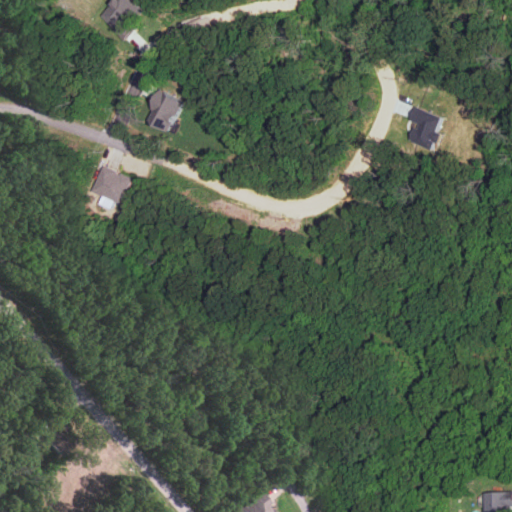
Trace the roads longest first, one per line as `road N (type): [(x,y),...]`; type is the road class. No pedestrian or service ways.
road 1 (residential): [(272,201),(115,140),(147,64),(168,39),(269,6),(344,7),(377,51),(388,109),(345,183),(315,201),(272,201)]
road 2 (residential): [(0,297),(188,511)]
